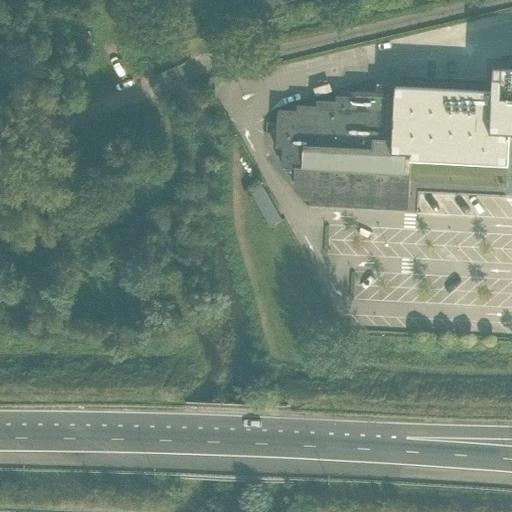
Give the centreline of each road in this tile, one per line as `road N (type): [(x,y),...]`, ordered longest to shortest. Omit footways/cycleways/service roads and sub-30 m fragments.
road 1 (trunk): [(405,455),(0,439)]
road 2 (track): [(0,259),(54,286),(194,315)]
